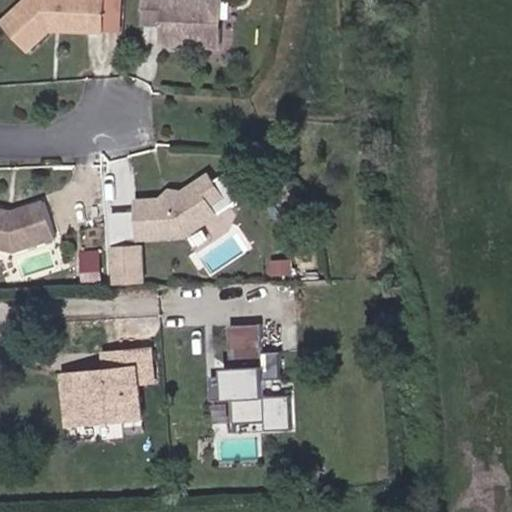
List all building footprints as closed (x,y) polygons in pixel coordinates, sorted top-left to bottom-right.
[(73,23),(115,23),(114,0),(27,0),(11,16),(35,45),(63,20),(69,19),(73,23)] [(174,35),(233,36),(234,0),(154,0),(154,14),(175,14),(174,35)] [(196,233),(233,212),(226,202),(240,195),(227,171),(198,187),(188,194),(168,194),(144,194),(146,235),(196,233)] [(168,194),(188,194),(198,187),(188,185),(168,194)] [(0,247),(27,249),(61,241),(55,204),(21,210),(0,208),(0,247)] [(250,232),(207,250),(215,269),(258,251),(250,232)] [(149,244),(115,241),(112,280),(146,283),(149,244)] [(291,412),(290,377),(265,378),(264,362),(282,362),(281,334),(263,335),(262,307),(230,307),(232,358),(210,359),(210,382),(233,381),(233,405),(264,403),(264,412),(291,412)] [(131,418),(149,416),(146,374),(166,371),(164,352),(138,354),(139,368),(124,369),(83,373),(87,412),(130,408),(131,418)] [(124,369),(139,368),(138,354),(123,356),(124,369)] [(88,421),(131,418),(130,408),(87,412),(88,421)]
